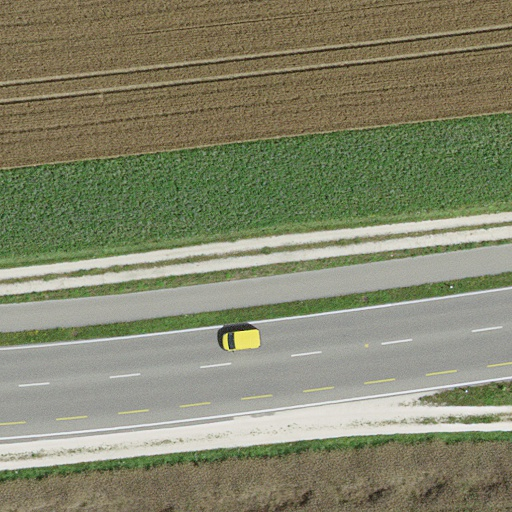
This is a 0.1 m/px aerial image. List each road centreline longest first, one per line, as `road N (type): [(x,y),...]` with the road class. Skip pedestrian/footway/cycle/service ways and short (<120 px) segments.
road 1 (primary): [(0,387),(511,324)]
road 2 (track): [(0,281),(511,222)]
road 3 (track): [(511,420),(0,450)]
